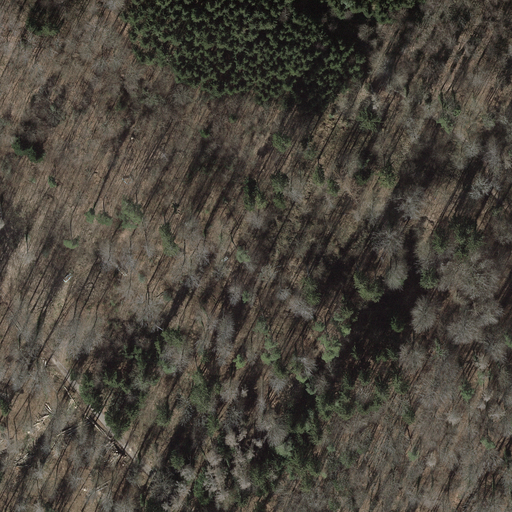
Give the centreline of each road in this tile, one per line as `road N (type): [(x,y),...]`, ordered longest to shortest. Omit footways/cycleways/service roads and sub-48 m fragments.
road 1 (track): [(190,511),(57,363),(0,279)]
road 2 (track): [(318,0),(468,159),(511,221)]
